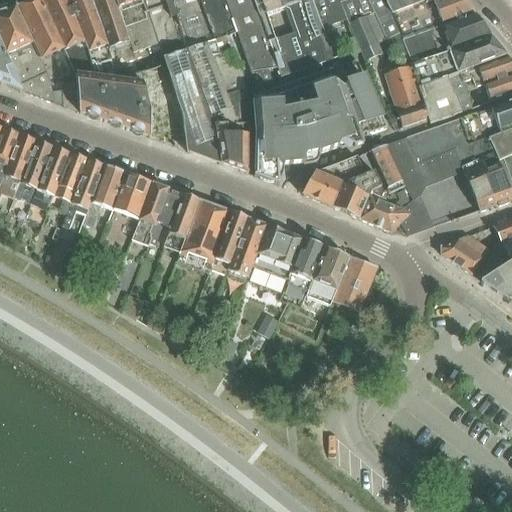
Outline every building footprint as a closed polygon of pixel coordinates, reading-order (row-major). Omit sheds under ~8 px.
[(63,50),(40,0),(39,0),(17,8),(48,81),(49,80),(59,76),(51,56),(63,50)] [(40,0),(63,50),(76,77),(76,78),(91,75),(85,57),(89,56),(65,0),(40,0)] [(89,0),(65,0),(89,56),(85,57),(91,75),(91,77),(114,71),(114,72),(115,72),(108,51),(106,45),(89,0)] [(116,48),(119,57),(126,63),(136,60),(133,55),(113,0),(89,0),(108,51),(116,48)] [(158,46),(143,3),(141,0),(113,0),(133,55),(158,46)] [(215,126),(248,125),(246,90),(241,64),(237,66),(232,53),(220,55),(219,53),(217,48),(214,42),(213,43),(197,0),(141,0),(143,3),(158,46),(165,67),(177,102),(203,94),(215,126)] [(197,0),(213,43),(214,42),(236,34),(223,0),(197,0)] [(225,0),(251,73),(259,72),(269,71),(277,69),(253,0),(225,0)] [(253,0),(277,69),(281,78),(297,73),(294,64),(304,61),(294,34),(275,41),(267,17),(286,11),(281,0),(253,0)] [(294,64),(297,73),(334,60),(322,27),(311,0),(281,0),(294,34),(304,61),(294,64)] [(312,0),(322,27),(346,18),(340,4),(339,2),(338,0),(312,0)] [(351,0),(340,4),(346,18),(349,26),(374,14),(367,0),(351,0)] [(434,30),(425,5),(437,0),(367,0),(374,14),(386,42),(391,39),(400,34),(403,41),(434,30)] [(473,16),(460,0),(437,0),(425,5),(434,30),(473,16)] [(48,81),(17,8),(0,14),(0,44),(6,57),(22,94),(54,106),(51,85),(49,80),(48,81)] [(378,45),(386,42),(374,14),(350,25),(366,63),(382,55),(378,45)] [(400,34),(391,39),(401,65),(403,69),(410,67),(491,38),(473,16),(434,30),(403,41),(400,34)] [(462,115),(472,111),(463,84),(461,84),(458,75),(506,58),(491,38),(410,67),(418,90),(446,80),(462,115)] [(0,86),(22,94),(6,57),(0,44),(0,86)] [(227,45),(217,48),(219,53),(229,50),(227,45)] [(463,84),(473,80),(476,89),(484,86),(511,75),(511,65),(506,58),(458,75),(461,84),(463,84)] [(261,102),(253,105),(255,136),(254,178),(256,179),(262,183),(267,185),(274,185),(279,187),(279,185),(279,181),(283,175),(284,167),(303,166),(304,167),(315,164),(317,162),(319,160),(319,155),(338,149),(341,150),(351,147),(353,148),(354,149),(364,146),(363,144),(361,139),(387,131),(357,61),(259,95),(261,102)] [(404,70),(385,77),(402,129),(429,121),(418,90),(410,67),(403,69),(404,70)] [(76,78),(79,115),(150,139),(150,109),(149,109),(141,75),(117,81),(114,72),(114,71),(91,77),(91,75),(76,78)] [(259,72),(263,86),(273,83),(269,71),(259,72)] [(263,86),(259,72),(251,73),(253,96),(265,92),(263,86)] [(511,96),(511,75),(484,86),(491,103),(511,96)] [(64,109),(79,115),(76,78),(63,78),(64,88),(63,88),(64,109)] [(446,80),(418,90),(429,121),(430,125),(462,115),(446,80)] [(182,117),(187,154),(247,176),(248,125),(215,126),(203,94),(177,102),(182,117)] [(511,102),(462,120),(406,141),(416,166),(426,162),(435,159),(444,155),(454,151),(460,167),(478,161),(494,155),(488,141),(511,131),(511,102)] [(0,184),(20,135),(3,129),(0,136),(0,184)] [(511,131),(488,141),(494,155),(499,164),(505,162),(511,158),(511,131)] [(0,201),(2,196),(15,200),(36,141),(20,135),(0,184),(0,201)] [(15,200),(31,207),(53,148),(36,141),(15,200)] [(386,147),(406,188),(412,201),(419,198),(425,188),(416,166),(406,141),(386,147)] [(386,147),(369,154),(370,156),(389,196),(406,188),(386,147)] [(70,154),(53,148),(31,207),(39,210),(40,205),(48,208),(52,197),(53,197),(70,154)] [(452,178),(462,174),(460,167),(454,151),(444,155),(452,178)] [(87,160),(70,154),(53,197),(64,201),(60,213),(67,216),(87,160)] [(443,181),(452,178),(444,155),(435,159),(443,181)] [(494,155),(478,161),(484,176),(496,207),(511,201),(511,199),(499,164),(494,155)] [(331,209),(341,186),(365,177),(357,160),(356,159),(316,175),(308,188),(303,197),(331,209)] [(435,159),(426,162),(434,185),(443,181),(435,159)] [(86,217),(105,167),(87,160),(67,216),(62,229),(69,231),(76,214),(86,217)] [(460,167),(462,174),(478,213),(496,207),(478,161),(460,167)] [(425,188),(434,185),(426,162),(416,166),(425,188)] [(124,174),(105,167),(86,217),(82,226),(93,230),(101,208),(110,212),(124,174)] [(374,173),(365,177),(341,186),(331,209),(359,221),(370,195),(381,199),(384,193),(374,173)] [(112,211),(138,221),(152,185),(124,174),(110,212),(112,212),(112,211)] [(132,241),(147,247),(150,239),(149,239),(150,235),(148,234),(151,225),(154,226),(168,191),(152,185),(138,221),(140,222),(132,241)] [(170,229),(183,196),(168,191),(154,226),(151,225),(148,234),(150,235),(149,239),(150,239),(147,247),(149,247),(145,256),(154,259),(156,247),(163,227),(170,229)] [(390,235),(400,225),(408,217),(407,217),(400,211),(384,205),(384,201),(381,199),(370,195),(359,221),(390,235)] [(199,202),(183,196),(170,229),(171,229),(164,249),(180,254),(199,202)] [(400,211),(407,217),(424,209),(419,198),(412,201),(413,202),(400,211)] [(199,202),(180,254),(179,256),(211,268),(231,214),(199,202)] [(400,225),(403,229),(428,218),(424,209),(407,217),(408,217),(400,225)] [(225,278),(227,273),(246,220),(231,214),(211,268),(212,268),(211,272),(225,278)] [(432,229),(428,218),(403,229),(408,237),(432,229)] [(267,227),(246,220),(227,273),(248,280),(252,269),(267,227)] [(511,222),(492,229),(499,243),(500,246),(511,241),(511,222)] [(285,234),(267,227),(252,269),(254,270),(249,283),(264,289),(285,234)] [(57,229),(52,240),(57,241),(61,231),(57,229)] [(303,241),(285,234),(264,289),(281,295),(286,282),(288,282),(303,241)] [(79,238),(76,245),(81,247),(84,240),(79,238)] [(441,248),(441,257),(471,277),(488,251),(468,238),(441,248)] [(323,248),(304,241),(287,286),(306,293),(323,248)] [(499,243),(492,246),(497,258),(505,254),(500,246),(499,243)] [(332,303),(349,258),(325,249),(306,299),(330,308),(332,303)] [(489,262),(497,268),(499,267),(502,262),(493,256),(489,262)] [(359,314),(377,268),(351,259),(333,304),(359,314)] [(497,268),(489,262),(483,271),(487,275),(497,268)] [(511,263),(481,283),(507,301),(508,301),(509,301),(511,303),(511,263)] [(109,273),(99,299),(108,303),(112,292),(118,277),(109,273)] [(112,292),(108,303),(113,306),(118,294),(112,292)] [(128,302),(123,313),(132,319),(137,306),(128,302)] [(151,316),(147,327),(153,329),(157,318),(151,316)] [(267,318),(258,335),(268,339),(269,340),(278,323),(267,318)] [(157,320),(153,331),(160,333),(164,323),(157,320)] [(225,341),(219,359),(231,363),(237,346),(225,341)]
